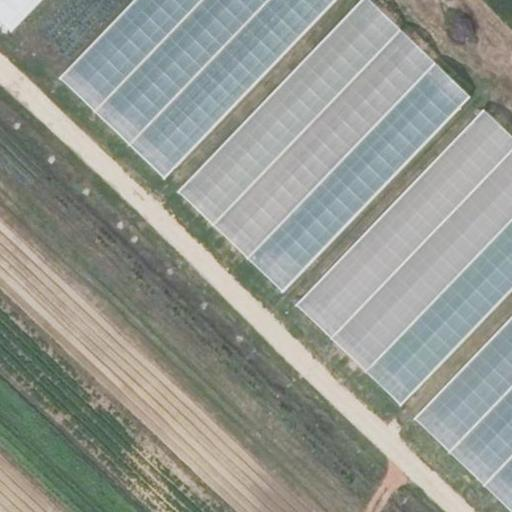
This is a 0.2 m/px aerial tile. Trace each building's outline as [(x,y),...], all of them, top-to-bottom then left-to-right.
[(0,0),(0,22),(10,33),(41,0),(0,0)] [(136,0),(61,79),(165,179),(336,0),(136,0)] [(367,0),(365,0),(180,194),(286,294),(472,99),(367,0)] [(511,287),(511,137),(484,111),(295,305),(398,405),(511,287)] [(511,511),(511,318),(413,420),(508,511),(511,511)]
